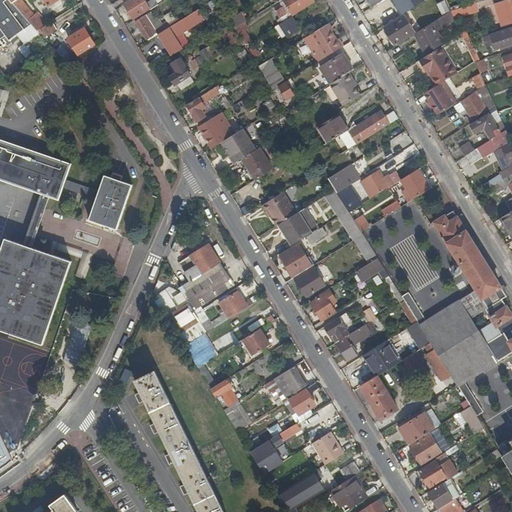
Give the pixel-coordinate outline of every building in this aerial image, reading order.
[(10,0),(0,0),(0,47),(1,49),(9,40),(14,36),(22,43),(16,49),(26,60),(46,41),(43,37),(37,30),(13,3),(10,0)] [(43,24),(23,0),(17,0),(13,3),(37,30),(43,24)] [(148,8),(143,0),(133,0),(125,5),(134,20),(149,11),(150,12),(159,7),(154,0),(149,3),(151,6),(148,8)] [(283,0),(294,16),(315,2),(313,0),(283,0)] [(394,0),(403,14),(424,0),(394,0)] [(511,0),(510,0),(496,5),(501,21),(511,16),(511,0)] [(442,13),(450,12),(448,3),(440,4),(442,13)] [(452,11),(455,18),(480,10),(477,3),(452,11)] [(227,15),(230,21),(239,15),(240,14),(236,9),(227,15)] [(277,14),(281,20),(288,15),(284,9),(277,14)] [(452,11),(442,17),(446,24),(456,19),(455,18),(452,11)] [(169,24),(177,20),(172,12),(164,16),(169,24)] [(196,20),(192,14),(157,36),(164,47),(167,53),(171,58),(183,51),(173,35),(187,26),(196,20)] [(239,15),(230,21),(235,29),(244,23),(239,15)] [(385,26),(395,43),(414,31),(404,15),(385,26)] [(511,24),(511,16),(501,21),(503,27),(511,24)] [(301,29),(292,17),(274,28),(281,38),(285,36),(286,38),(301,29)] [(146,19),(138,24),(148,40),(156,35),(146,19)] [(37,30),(43,37),(58,28),(52,20),(37,30)] [(254,40),(244,23),(235,29),(246,46),(254,40)] [(434,24),(417,35),(428,52),(440,45),(435,38),(441,34),(434,24)] [(327,25),(306,38),(315,54),(320,62),(344,47),(339,40),(332,29),(330,30),(327,25)] [(84,26),(67,37),(79,55),(96,44),(84,26)] [(511,28),(490,36),(493,45),(494,50),(501,48),(502,50),(508,48),(507,45),(511,42),(511,28)] [(490,36),(483,38),(486,47),(493,45),(490,36)] [(344,47),(347,45),(342,38),(339,40),(344,47)] [(60,44),(55,49),(62,55),(66,50),(67,49),(60,44)] [(192,60),(195,65),(215,57),(211,46),(199,52),(201,57),(192,60)] [(250,49),(254,58),(261,55),(257,46),(250,49)] [(441,48),(421,61),(428,73),(431,72),(440,85),(444,82),(457,74),(441,48)] [(74,58),(66,50),(62,55),(69,61),(74,58)] [(322,68),(332,84),(352,72),(354,70),(344,53),(322,68)] [(311,57),(316,64),(320,62),(315,54),(311,57)] [(171,78),(176,87),(193,76),(187,66),(184,61),(182,59),(174,64),(179,73),(171,78)] [(477,63),(482,74),(490,70),(486,59),(477,63)] [(286,83),(271,60),(259,67),(260,68),(263,73),(269,84),(274,91),(286,83)] [(352,72),(332,84),(346,106),(362,96),(353,82),(357,80),(352,72)] [(269,84),(263,73),(258,76),(264,87),(269,84)] [(478,88),(484,86),(480,75),(473,78),(478,88)] [(440,85),(426,93),(439,114),(457,103),(444,82),(440,85)] [(288,84),(281,88),(288,101),(295,97),(288,84)] [(486,84),(483,87),(494,110),(497,107),(486,84)] [(220,90),(218,87),(188,106),(198,123),(199,123),(206,119),(202,111),(201,109),(205,107),(212,102),(220,97),(217,92),(220,90)] [(490,110),(479,93),(464,102),(474,120),(490,110)] [(508,130),(498,110),(472,127),(477,134),(485,129),(492,140),(494,139),(508,130)] [(223,113),(201,127),(213,147),(224,139),(225,141),(236,134),(223,113)] [(362,133),(369,146),(403,124),(399,117),(391,123),(387,117),(362,133)] [(321,133),(328,145),(351,130),(344,119),(321,133)] [(354,134),(353,135),(362,150),(363,150),(369,146),(362,133),(358,126),(353,129),(351,130),(354,134)] [(236,134),(222,143),(233,160),(254,147),(243,129),(236,134)] [(328,145),(331,149),(353,135),(354,134),(351,130),(328,145)] [(511,138),(508,130),(494,139),(498,145),(504,142),(505,143),(502,145),(511,165),(511,138)] [(0,178),(40,192),(49,195),(57,198),(61,187),(64,178),(69,162),(0,138),(0,178)] [(494,148),(498,145),(494,139),(492,140),(483,145),(487,152),(494,148)] [(462,148),(466,156),(476,150),(472,142),(462,148)] [(498,145),(494,148),(508,175),(511,172),(511,165),(502,145),(505,143),(504,142),(498,145)] [(466,156),(472,165),(482,159),(481,157),(488,153),(487,152),(483,145),(476,150),(466,156)] [(260,149),(243,160),(256,182),(274,171),(260,149)] [(362,150),(356,154),(363,164),(369,160),(363,150),(362,150)] [(365,185),(356,171),(334,184),(339,192),(342,199),(352,192),(355,190),(365,185)] [(511,172),(508,175),(494,183),(497,190),(509,184),(511,188),(511,196),(506,200),(511,210),(511,209),(511,172)] [(132,183),(103,173),(98,189),(94,198),(87,218),(116,228),(132,183)] [(402,188),(414,207),(435,194),(423,175),(402,188)] [(368,187),(378,203),(399,190),(393,181),(389,184),(385,177),(368,187)] [(64,178),(61,187),(94,198),(98,189),(64,178)] [(368,210),(355,190),(352,192),(342,199),(352,215),(355,218),(368,210)] [(22,244),(30,247),(49,195),(40,192),(22,244)] [(339,192),(329,198),(343,221),(352,215),(342,199),(339,192)] [(285,195),(264,209),(269,217),(272,215),(275,221),(280,229),(282,229),(300,217),(285,195)] [(398,200),(382,210),(386,217),(402,207),(398,200)] [(300,217),(282,229),(295,250),(302,246),(321,234),(307,212),(300,217)] [(511,212),(503,218),(511,231),(511,212)] [(352,215),(343,221),(358,243),(367,238),(355,218),(352,215)] [(511,311),(508,305),(511,302),(511,300),(481,251),(459,216),(440,228),(439,229),(480,295),(431,325),(415,298),(407,302),(409,305),(422,326),(436,346),(455,378),(462,389),(476,410),(483,421),(488,418),(470,389),(511,363),(511,311)] [(22,244),(5,238),(0,251),(0,329),(41,344),(63,282),(70,261),(30,247),(22,244)] [(177,257),(191,280),(222,260),(208,239),(207,238),(177,257)] [(358,243),(357,244),(372,268),(383,262),(367,238),(358,243)] [(295,250),(283,258),(294,276),(296,275),(299,280),(314,271),(323,265),(319,260),(313,264),(302,246),(295,250)] [(183,292),(194,309),(201,305),(212,299),(236,283),(222,260),(191,280),(180,287),(183,292)] [(372,268),(360,275),(366,286),(383,276),(394,294),(400,290),(383,262),(372,268)] [(299,280),(297,282),(309,301),(312,299),(315,303),(333,292),(324,278),(321,280),(314,271),(299,280)] [(227,312),(230,316),(248,304),(238,288),(219,300),(227,312)] [(165,291),(151,300),(182,346),(197,336),(207,330),(194,309),(183,292),(175,297),(181,307),(177,310),(165,291)] [(399,297),(405,307),(409,305),(407,302),(403,295),(399,297)] [(271,320),(257,298),(250,303),(254,309),(247,314),(252,322),(258,318),(263,325),(271,320)] [(340,317),(329,299),(315,308),(320,316),(317,317),(322,325),(325,323),(326,326),(340,317)] [(212,322),(201,305),(194,309),(207,330),(214,326),(212,322)] [(372,308),(364,311),(369,323),(377,319),(372,308)] [(212,322),(214,326),(230,316),(227,312),(212,322)] [(343,322),(329,331),(340,347),(350,341),(354,339),(343,322)] [(342,348),(352,366),(362,360),(358,352),(361,351),(360,348),(359,347),(380,335),(377,329),(382,327),(380,322),(374,326),(354,339),(350,341),(351,342),(342,348)] [(272,341),(263,325),(245,336),(255,352),(272,341)] [(391,345),(368,360),(382,380),(385,378),(404,366),(391,345)] [(436,346),(429,350),(434,358),(430,360),(445,384),(455,378),(436,346)] [(251,362),(254,368),(260,364),(273,356),(269,351),(251,362)] [(421,355),(407,364),(413,376),(429,367),(421,355)] [(294,363),(272,378),(287,398),(288,397),(306,386),(308,385),(294,363)] [(215,384),(203,364),(196,368),(209,388),(215,384)] [(260,364),(254,368),(258,373),(263,369),(260,364)] [(126,370),(122,380),(130,383),(134,373),(126,370)] [(215,384),(209,388),(214,397),(219,394),(227,406),(233,402),(236,400),(228,388),(232,385),(227,377),(215,384)] [(272,378),(264,383),(277,404),(287,398),(272,378)] [(382,380),(368,389),(380,409),(378,410),(386,423),(405,412),(385,378),(382,380)] [(233,511),(169,380),(150,389),(156,401),(152,403),(156,410),(159,408),(171,432),(167,433),(169,437),(171,440),(174,439),(185,462),(182,464),(185,471),(189,469),(200,492),(197,494),(201,501),(204,499),(210,511),(233,511)] [(306,386),(288,397),(303,418),(307,414),(313,411),(310,406),(316,401),(306,386)] [(257,390),(242,400),(252,415),(267,405),(257,390)] [(247,424),(233,402),(227,406),(222,409),(236,431),(247,424)] [(307,414),(312,422),(325,414),(320,406),(313,411),(307,414)] [(476,410),(468,414),(481,436),(489,431),(483,421),(476,410)] [(440,432),(430,416),(404,432),(415,448),(440,432)] [(259,445),(250,451),(263,472),(270,468),(272,467),(268,460),(277,454),(273,448),(295,434),(290,426),(266,441),(267,442),(260,446),(259,445)] [(313,455),(319,467),(346,450),(332,429),(313,442),(319,452),(313,455)] [(456,442),(466,435),(462,429),(452,435),(456,442)] [(438,435),(418,447),(429,466),(449,454),(438,435)] [(469,458),(463,447),(439,462),(441,464),(424,475),(435,492),(451,481),(453,483),(473,471),(466,460),(469,458)] [(473,471),(476,468),(469,458),(466,460),(473,471)] [(341,468),(348,478),(357,473),(362,469),(355,459),(341,468)] [(280,482),(270,468),(263,472),(273,488),(280,482)] [(370,493),(357,473),(348,478),(332,488),(342,503),(344,502),(347,508),(370,493)] [(311,480),(308,474),(277,494),(281,500),(285,499),(288,499),(292,506),(300,501),(301,503),(310,497),(303,485),(307,482),(311,480)] [(314,494),(307,482),(303,485),(310,497),(314,494)] [(448,486),(434,495),(444,511),(458,504),(448,486)] [(384,511),(387,511),(379,498),(356,511),(384,511)] [(285,499),(281,500),(287,509),(292,506),(288,499),(285,499)] [(458,504),(444,511),(467,511),(462,502),(458,504)]
